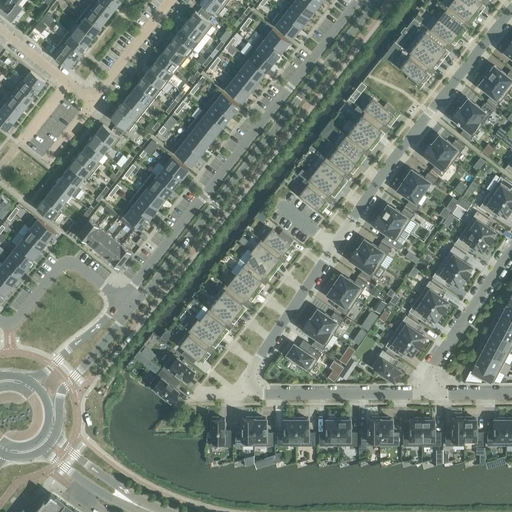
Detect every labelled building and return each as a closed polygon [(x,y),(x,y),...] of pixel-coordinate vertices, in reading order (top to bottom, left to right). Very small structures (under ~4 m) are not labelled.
[(12,14),(11,13),(18,4),(13,0),(0,0),(0,5),(1,6),(0,6),(0,13),(8,19),(12,14)] [(113,10),(100,0),(92,0),(89,4),(106,18),(113,10)] [(118,0),(100,0),(113,10),(120,1),(118,0)] [(214,12),(217,15),(225,5),(219,0),(200,0),(200,1),(214,12)] [(306,0),(289,0),(288,2),(308,17),(310,19),(314,13),(312,12),(313,11),(313,12),(315,9),(316,8),(306,0)] [(453,0),(446,8),(469,26),(472,23),(467,19),(473,11),(459,0),(453,0)] [(487,3),(482,0),(459,0),(473,11),(480,2),(484,6),(487,3)] [(306,23),(304,22),(308,17),(288,2),(287,1),(280,11),(300,27),(302,29),(306,23)] [(89,4),(82,13),(100,27),(106,18),(89,4)] [(446,8),(437,19),(455,33),(461,25),(466,29),(469,26),(446,8)] [(195,10),(188,19),(206,33),(213,24),(210,22),(210,21),(195,10)] [(299,29),(300,27),(280,11),(271,21),(292,38),(297,31),(298,31),(299,29)] [(93,35),(100,27),(82,13),(85,16),(79,24),(76,21),(75,22),(93,35)] [(414,18),(412,21),(413,22),(412,24),(410,23),(407,27),(405,26),(401,31),(403,32),(399,37),(400,38),(399,40),(398,39),(396,42),(401,46),(420,23),(414,18)] [(206,33),(188,19),(181,28),(199,41),(206,33)] [(449,42),(455,33),(437,19),(428,31),(451,49),(454,46),(449,42)] [(86,44),(93,35),(75,22),(69,30),(86,44)] [(181,28),(175,35),(193,49),(199,41),(181,28)] [(228,28),(221,37),(226,41),(233,32),(228,28)] [(261,35),(260,35),(281,51),(286,45),(286,46),(288,43),(289,41),(272,28),(264,38),(261,35)] [(69,30),(63,38),(80,51),(86,44),(69,30)] [(451,49),(428,31),(419,42),(437,56),(443,48),(448,52),(451,49)] [(193,49),(175,35),(169,43),(187,56),(184,54),(190,47),(193,49)] [(273,61),(281,51),(260,35),(253,45),(273,61)] [(57,45),(74,59),(80,51),(63,38),(62,38),(65,40),(60,47),(57,45)] [(382,57),(388,62),(400,46),(394,42),(382,57)] [(410,54),(433,71),(436,68),(430,64),(437,56),(419,42),(410,54)] [(180,65),(187,56),(169,43),(163,51),(180,65)] [(68,67),(74,59),(57,45),(50,53),(68,67)] [(272,63),(273,61),(253,45),(245,55),(265,71),(270,65),(271,65),(272,63)] [(177,63),(180,65),(163,51),(156,60),(173,74),(174,73),(171,71),(177,63)] [(430,75),(433,71),(410,54),(400,66),(418,80),(425,71),(430,75)] [(265,71),(245,55),(237,65),(258,81),(263,75),(265,73),(264,73),(265,71)] [(167,81),(173,74),(156,60),(150,67),(167,81)] [(229,74),(229,75),(250,91),(258,81),(237,65),(240,68),(233,77),(229,74)] [(167,81),(150,67),(144,75),(162,89),(167,81)] [(489,76),(488,77),(506,92),(511,84),(511,72),(508,78),(496,68),(495,69),(493,68),(488,75),(489,76)] [(31,70),(25,77),(22,75),(21,75),(39,89),(45,81),(31,70)] [(33,97),(39,89),(21,75),(15,83),(33,97)] [(144,75),(137,83),(155,97),(162,89),(144,75)] [(249,93),(249,92),(250,91),(229,75),(221,85),(242,101),(247,95),(249,93)] [(498,101),(506,92),(488,77),(487,79),(485,77),(480,84),(482,85),(481,87),(493,97),(488,102),(498,109),(502,104),(498,101)] [(27,104),(33,97),(15,83),(9,90),(27,104)] [(155,97),(137,83),(131,92),(148,106),(155,97)] [(218,88),(210,99),(231,115),(239,105),(218,88)] [(9,90),(3,99),(20,113),(27,104),(9,90)] [(131,92),(124,100),(141,114),(148,106),(131,92)] [(392,113),(396,109),(387,101),(383,106),(372,98),(368,103),(363,110),(388,129),(390,126),(385,122),(389,118),(392,113)] [(3,99),(0,102),(0,110),(13,121),(20,113),(3,99)] [(203,108),(202,108),(223,125),(228,119),(230,117),(231,115),(210,99),(214,102),(206,111),(203,108)] [(462,110),(480,124),(487,115),(491,118),(496,113),(486,105),(482,110),(470,101),(468,99),(463,105),(465,107),(462,110)] [(124,100),(118,108),(135,122),(141,114),(124,100)] [(128,130),(135,122),(118,108),(111,117),(118,122),(114,126),(122,132),(125,128),(128,130)] [(215,135),(223,125),(202,108),(195,118),(215,135)] [(480,124),(462,110),(461,109),(453,119),(466,130),(462,134),(471,142),(476,137),(472,134),(480,124)] [(0,123),(7,129),(13,121),(0,110),(0,123)] [(388,129),(363,110),(362,110),(364,112),(355,123),(373,137),(380,129),(385,132),(388,129)] [(214,136),(215,135),(195,118),(187,128),(207,145),(212,138),(213,139),(214,137),(214,136)] [(373,137),(355,123),(346,135),(369,153),(371,150),(367,146),(373,137)] [(117,135),(103,124),(96,133),(113,146),(120,138),(117,135)] [(500,127),(494,134),(500,139),(506,132),(500,127)] [(187,128),(179,138),(200,154),(207,145),(187,128)] [(113,147),(113,146),(96,133),(89,141),(103,153),(110,144),(113,147)] [(430,143),(453,161),(464,146),(455,139),(451,144),(449,142),(450,142),(449,142),(447,141),(447,140),(437,133),(432,139),(434,140),(431,143),(430,143)] [(335,145),(355,161),(362,152),(364,154),(366,156),(369,153),(346,135),(337,146),(335,145)] [(198,156),(200,154),(179,138),(171,148),(191,165),(197,158),(199,156),(198,156)] [(101,162),(98,160),(103,153),(89,141),(83,149),(100,162),(101,162)] [(453,161),(430,143),(429,145),(429,144),(424,151),(423,153),(431,160),(432,160),(433,161),(433,162),(434,162),(435,163),(432,168),(441,176),(453,161)] [(326,157),(350,176),(353,173),(348,170),(355,161),(335,145),(326,157)] [(94,171),(100,162),(83,149),(76,157),(94,171)] [(187,170),(189,168),(168,152),(160,162),(164,165),(181,178),(182,180),(186,174),(185,173),(185,172),(186,173),(188,170),(187,170)] [(70,165),(88,178),(94,171),(76,157),(70,165)] [(326,157),(316,169),(336,184),(343,176),(348,180),(350,176),(326,157)] [(139,168),(132,163),(128,169),(131,171),(132,171),(135,174),(139,168)] [(87,179),(88,178),(70,165),(63,173),(78,185),(84,176),(87,179)] [(152,172),(173,188),(178,182),(180,180),(179,180),(181,178),(164,165),(156,175),(152,172)] [(303,168),(299,172),(307,179),(311,175),(303,168)] [(404,179),(423,191),(429,182),(433,184),(437,178),(427,172),(424,177),(422,176),(421,175),(420,174),(419,174),(411,168),(410,170),(408,169),(403,176),(405,177),(404,179)] [(336,184),(316,169),(307,180),(332,200),(334,197),(329,193),(336,184)] [(173,188),(152,172),(144,182),(165,198),(173,188)] [(70,194),(78,185),(63,173),(56,183),(70,194)] [(490,191),(511,206),(511,191),(510,190),(511,186),(511,183),(500,175),(490,191)] [(406,203),(416,210),(420,204),(416,201),(423,191),(404,179),(403,180),(401,179),(397,186),(398,187),(397,189),(405,195),(406,195),(407,196),(407,197),(408,197),(410,198),(406,203)] [(332,200),(307,180),(307,181),(308,182),(299,194),(308,201),(317,208),(321,203),(324,199),(329,203),(332,200)] [(455,187),(462,192),(468,184),(461,180),(455,187)] [(144,182),(136,192),(157,208),(162,202),(164,200),(165,198),(144,182)] [(64,202),(70,194),(56,183),(50,190),(64,202)] [(62,211),(59,209),(64,202),(50,190),(44,198),(62,212),(62,211)] [(511,207),(511,206),(490,191),(479,206),(492,215),(496,210),(499,212),(506,216),(508,212),(509,213),(511,207)] [(136,192),(129,202),(149,218),(154,212),(155,212),(156,210),(157,208),(136,192)] [(0,214),(10,202),(1,195),(0,196),(0,214)] [(447,218),(458,198),(452,195),(441,214),(447,218)] [(54,221),(62,212),(44,198),(37,207),(51,218),(54,221)] [(141,228),(149,218),(129,202),(121,212),(141,228)] [(380,213),(403,229),(414,213),(404,207),(402,209),(400,212),(399,211),(398,210),(396,209),(396,208),(395,209),(386,202),(381,209),(383,210),(381,213),(380,213)] [(0,214),(0,217),(2,219),(9,210),(6,207),(0,214)] [(476,210),(466,226),(489,241),(493,236),(493,235),(495,231),(489,227),(489,226),(486,224),(490,219),(476,210)] [(403,229),(380,213),(379,215),(378,214),(374,221),(374,222),(373,224),(381,230),(382,230),(384,231),(385,232),(386,233),(383,238),(393,245),(403,229)] [(450,213),(444,221),(449,224),(455,217),(450,213)] [(34,215),(27,224),(47,240),(51,235),(52,235),(54,233),(53,233),(55,231),(34,215)] [(76,223),(79,226),(85,218),(82,216),(76,223)] [(77,233),(86,240),(98,225),(90,218),(77,233)] [(26,224),(30,227),(23,236),(40,249),(47,240),(27,224),(26,224)] [(106,231),(98,225),(86,240),(94,247),(106,231)] [(485,247),(489,241),(466,226),(456,241),(469,250),(472,245),(475,247),(476,246),(482,251),(485,247)] [(283,228),(279,231),(291,241),(294,237),(283,228)] [(290,243),(272,229),(262,240),(261,239),(260,239),(285,259),(287,256),(283,252),(290,243)] [(94,247),(102,253),(114,237),(106,231),(94,247)] [(39,251),(40,249),(23,236),(16,245),(33,258),(37,253),(38,253),(39,251)] [(102,253),(110,259),(122,244),(114,237),(102,253)] [(356,248),(380,264),(390,248),(380,241),(377,247),(375,246),(375,245),(373,244),(372,243),(372,244),(362,237),(358,244),(359,245),(357,248),(356,248)] [(282,262),(285,259),(260,239),(251,251),(271,266),(278,258),(282,262)] [(131,251),(122,244),(110,259),(119,266),(131,251)] [(9,254),(26,267),(33,258),(16,245),(9,254)] [(453,245),(442,260),(465,276),(470,270),(469,270),(472,266),(465,262),(466,261),(463,259),(466,254),(453,245)] [(373,274),(380,264),(356,248),(355,249),(350,256),(351,256),(349,258),(358,264),(358,265),(359,265),(361,266),(360,266),(361,267),(363,268),(359,273),(369,280),(373,274)] [(271,266),(251,251),(253,253),(244,263),(267,282),(270,278),(265,275),(271,266)] [(408,251),(405,255),(415,262),(418,258),(408,251)] [(25,269),(26,267),(9,254),(2,263),(19,276),(23,271),(24,271),(25,269)] [(465,276),(442,260),(432,276),(445,285),(449,280),(452,282),(452,281),(459,286),(461,282),(465,276)] [(2,263),(0,265),(0,275),(12,285),(19,276),(2,263)] [(244,263),(235,275),(253,289),(260,281),(265,285),(267,282),(244,263)] [(334,283),(356,299),(367,283),(357,276),(353,282),(352,281),(352,280),(351,280),(349,279),(350,279),(349,278),(341,273),(339,275),(338,274),(333,281),(335,282),(334,283)] [(0,275),(0,290),(5,294),(9,289),(11,287),(12,285),(0,275)] [(225,284),(225,285),(249,304),(252,301),(247,297),(253,289),(235,275),(227,286),(225,284)] [(429,280),(419,295),(442,311),(446,305),(448,301),(442,296),(439,294),(443,289),(429,280)] [(356,299),(334,283),(333,285),(331,284),(326,291),(328,292),(327,294),(335,299),(334,299),(335,300),(337,301),(338,302),(338,301),(339,303),(336,308),(346,315),(356,299)] [(247,307),(249,304),(225,285),(216,296),(236,312),(242,303),(247,307)] [(380,290),(373,286),(370,292),(376,296),(380,290)] [(395,292),(390,289),(387,294),(392,297),(395,292)] [(442,311),(419,295),(408,310),(422,320),(425,314),(428,316),(435,320),(437,317),(438,317),(442,311)] [(236,312),(216,296),(215,296),(217,298),(209,309),(231,327),(234,324),(229,320),(236,312)] [(376,309),(382,312),(387,301),(381,299),(376,309)] [(502,312),(511,316),(511,304),(507,302),(507,303),(506,304),(506,306),(505,306),(505,307),(502,312)] [(310,317),(309,318),(333,334),(344,318),(334,311),(330,316),(330,317),(328,315),(326,314),(325,313),(315,307),(311,314),(312,315),(310,318),(310,317)] [(197,319),(217,335),(224,326),(229,330),(231,327),(209,309),(200,320),(198,318),(197,319)] [(372,311),(362,326),(368,330),(378,315),(372,311)] [(497,321),(511,329),(511,316),(502,312),(502,313),(501,313),(501,314),(500,316),(500,315),(500,316),(497,321)] [(406,314),(395,330),(418,346),(422,340),(425,336),(418,331),(415,329),(419,324),(406,314)] [(333,334),(309,318),(308,319),(303,326),(304,326),(302,328),(311,334),(312,335),(314,336),(313,336),(314,336),(316,337),(312,343),(322,349),(333,334)] [(197,319),(188,331),(213,350),(215,347),(211,343),(217,335),(197,319)] [(492,331),(511,341),(511,329),(497,321),(497,322),(496,322),(496,323),(495,325),(495,326),(492,331)] [(418,346),(395,330),(385,345),(398,354),(402,349),(405,351),(411,355),(414,352),(418,346)] [(210,353),(213,350),(188,331),(190,332),(180,344),(198,359),(206,350),(210,353)] [(487,340),(509,352),(511,346),(511,341),(492,331),(492,332),(491,332),(491,333),(490,335),(490,334),(490,335),(487,340)] [(509,352),(487,340),(487,342),(486,341),(486,342),(485,344),(485,345),(482,350),(504,362),(509,352)] [(291,344),(288,347),(286,350),(288,352),(286,353),(293,358),(291,359),(298,364),(300,362),(310,369),(321,353),(310,346),(307,351),(305,350),(304,350),(302,349),(303,348),(302,348),(294,343),(292,345),(291,344)] [(349,346),(346,351),(352,354),(355,350),(349,346)] [(392,363),(395,358),(382,349),(371,365),(380,371),(378,374),(387,380),(389,377),(394,380),(396,378),(400,373),(399,373),(401,370),(395,366),(395,365),(392,363)] [(482,350),(482,351),(481,351),(481,352),(480,354),(479,354),(480,354),(477,360),(499,371),(504,362),(482,350)] [(161,368),(172,377),(175,372),(180,376),(181,376),(186,380),(190,376),(191,377),(196,372),(194,371),(194,370),(173,353),(161,368)] [(351,358),(340,374),(345,378),(356,361),(351,358)] [(333,381),(342,367),(332,360),(328,366),(332,369),(327,377),(333,381)] [(471,370),(474,371),(472,374),(482,379),(483,376),(493,382),(499,371),(477,360),(477,361),(476,360),(476,361),(475,363),(471,370)] [(172,377),(161,368),(149,384),(160,392),(159,393),(164,398),(165,396),(171,400),(172,401),(177,396),(175,395),(179,390),(173,386),(173,385),(168,381),(172,377)] [(224,426),(224,418),(219,418),(219,416),(212,416),(212,418),(211,418),(211,445),(231,445),(231,429),(224,429),(224,426)] [(254,445),(254,416),(246,416),(246,418),(242,418),(242,432),(235,432),(235,445),(254,445)] [(254,416),(254,445),(273,445),(273,432),(266,432),(266,418),(262,418),(262,416),(254,416)] [(361,445),(380,445),(380,416),(372,416),(372,418),(367,418),(367,431),(361,431),(361,445)] [(388,416),(380,416),(380,445),(399,445),(399,431),(392,431),(392,418),(388,418),(388,416)] [(445,445),(464,445),(464,416),(456,416),(456,418),(452,418),(452,431),(445,431),(445,445)] [(483,445),(483,431),(476,431),(476,418),(472,418),(472,416),(464,416),(464,445),(464,440),(476,440),(476,445),(483,445)] [(283,431),(277,431),(277,445),(296,445),(296,417),(288,417),(288,418),(284,418),(283,431)] [(296,417),(296,445),(315,445),(315,432),(308,432),(308,418),(304,418),(304,417),(296,417)] [(325,431),(319,431),(319,445),(338,445),(338,417),(330,417),(330,418),(326,418),(325,431)] [(338,417),(338,445),(357,445),(357,431),(350,431),(350,418),(346,418),(346,417),(338,417)] [(422,417),(414,417),(414,418),(410,418),(409,431),(403,431),(403,445),(422,445),(422,417)] [(441,445),(441,431),(434,431),(434,418),(430,418),(430,417),(422,417),(422,445),(441,445)] [(487,445),(506,445),(506,417),(498,417),(498,418),(494,418),(494,431),(487,431),(487,445)] [(244,456),(244,459),(245,460),(246,464),(254,462),(254,454),(244,456)] [(40,506),(39,507),(45,511),(57,511),(65,502),(64,502),(56,496),(56,497),(51,493),(47,499),(46,498),(40,506)] [(70,511),(73,508),(65,502),(57,511),(70,511)]
